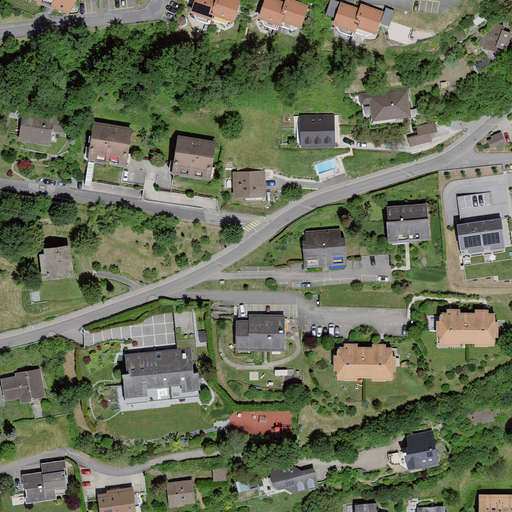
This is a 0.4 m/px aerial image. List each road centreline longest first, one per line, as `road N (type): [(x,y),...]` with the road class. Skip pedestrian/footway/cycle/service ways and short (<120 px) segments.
road 1 (residential): [(0,470),(66,452),(108,471),(201,452),(304,463),(379,458)]
road 2 (residential): [(0,342),(201,274),(264,234)]
road 3 (residential): [(0,184),(264,234)]
road 4 (residential): [(264,234),(301,212),(466,150)]
road 5 (residential): [(0,34),(145,19),(160,0)]
